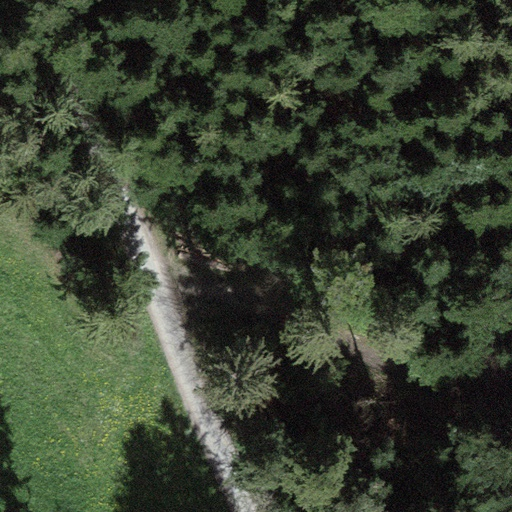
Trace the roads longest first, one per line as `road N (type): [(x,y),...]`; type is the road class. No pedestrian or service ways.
road 1 (track): [(0,26),(163,283),(223,429),(270,511)]
road 2 (track): [(163,283),(454,373),(511,382)]
